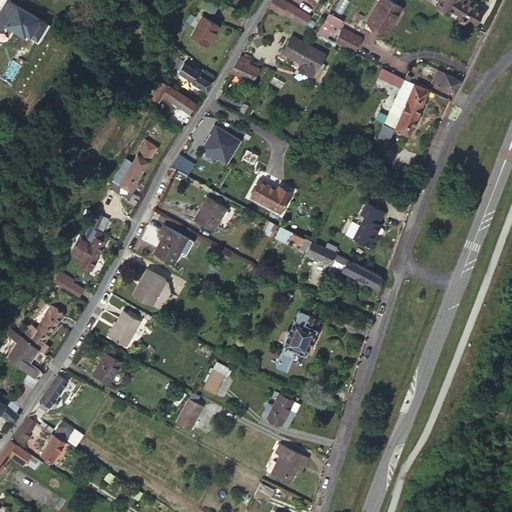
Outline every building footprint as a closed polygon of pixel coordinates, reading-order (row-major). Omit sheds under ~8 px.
[(6,27),(38,44),(50,22),(7,0),(4,0),(0,9),(0,31),(3,33),(6,27)] [(287,0),(276,0),(273,7),(287,13),(293,4),(287,0)] [(407,7),(394,0),(383,0),(372,21),(393,33),(407,7)] [(424,0),(440,8),(445,0),(424,0)] [(445,0),(440,8),(467,25),(470,20),(479,24),(487,11),(475,5),(477,2),(472,0),(445,0)] [(298,19),(303,9),(293,4),(287,13),(298,19)] [(298,19),(312,26),(318,16),(303,9),(298,19)] [(341,19),(333,13),(322,31),(331,37),(338,24),(341,19)] [(222,26),(205,16),(194,37),(211,47),(222,26)] [(349,22),(341,19),(338,24),(346,27),(349,22)] [(339,40),(350,46),(361,51),(368,39),(346,27),(339,40)] [(331,53),(295,36),(286,54),(307,64),(304,72),(318,79),(331,53)] [(255,61),(245,55),(235,71),(256,82),(261,71),(252,67),(255,61)] [(216,84),(221,75),(209,68),(205,77),(216,84)] [(210,92),(216,84),(205,77),(197,71),(194,76),(199,79),(197,83),(210,92)] [(460,95),(466,82),(443,71),(436,83),(460,95)] [(434,90),(414,80),(391,126),(412,136),(434,90)] [(156,110),(163,99),(169,90),(162,87),(149,106),(156,110)] [(169,90),(163,99),(193,118),(199,109),(169,90)] [(383,124),(375,142),(387,148),(395,129),(383,124)] [(228,166),(241,138),(215,125),(201,153),(228,166)] [(183,134),(173,127),(169,133),(179,140),(183,134)] [(162,150),(150,143),(136,167),(129,162),(120,179),(126,183),(122,189),(134,196),(162,150)] [(289,189),(275,181),(273,186),(262,181),(254,196),(278,209),(289,189)] [(228,211),(207,198),(195,220),(216,232),(228,211)] [(390,213),(373,204),(366,216),(371,218),(359,241),(375,249),(387,227),(384,225),(390,213)] [(100,207),(91,221),(98,226),(102,228),(112,214),(100,207)] [(98,226),(91,221),(85,233),(92,237),(98,226)] [(111,233),(102,228),(98,226),(92,237),(85,233),(82,232),(72,250),(81,255),(80,257),(92,265),(111,233)] [(196,244),(167,227),(162,235),(169,239),(158,259),(176,269),(182,258),(187,261),(196,244)] [(382,279),(333,254),(314,243),(306,239),(301,248),(309,251),(307,254),(327,265),(342,273),(342,274),(376,291),(382,279)] [(59,269),(53,278),(63,285),(65,286),(70,279),(71,277),(59,269)] [(170,282),(150,271),(135,296),(156,308),(170,282)] [(65,286),(76,293),(80,286),(70,279),(65,286)] [(39,346),(44,349),(48,342),(43,339),(49,329),(51,331),(54,327),(51,325),(54,319),(59,310),(48,303),(34,327),(25,322),(18,333),(22,335),(27,338),(39,346)] [(125,346),(139,320),(124,311),(114,330),(111,328),(107,336),(125,346)] [(306,324),(310,314),(304,312),(299,320),(306,324)] [(321,320),(310,314),(306,324),(299,320),(297,318),(285,344),(289,346),(280,364),(290,370),(295,361),(301,364),(306,354),(308,355),(319,332),(316,331),(321,320)] [(27,338),(22,335),(10,357),(29,370),(40,378),(46,369),(31,360),(39,346),(27,338)] [(124,360),(108,351),(94,374),(111,383),(124,360)] [(230,371),(217,365),(206,387),(219,393),(230,371)] [(33,391),(40,378),(29,370),(11,398),(23,407),(33,391)] [(69,379),(58,372),(41,398),(46,401),(52,405),(69,379)] [(19,411),(23,407),(11,398),(2,392),(0,395),(0,410),(14,422),(16,423),(23,413),(19,411)] [(296,405),(273,395),(262,417),(284,429),(296,405)] [(205,405),(192,398),(180,420),(193,427),(205,405)] [(46,401),(42,405),(49,410),(52,405),(46,401)] [(38,421),(28,415),(15,436),(24,442),(38,421)] [(44,418),(41,422),(51,429),(54,425),(44,418)] [(59,429),(78,443),(85,432),(65,419),(59,429)] [(68,440),(55,432),(43,452),(56,461),(68,440)] [(36,454),(13,439),(0,457),(0,468),(4,471),(15,454),(29,463),(36,454)] [(273,474),(285,481),(289,475),(295,479),(299,471),(302,466),(306,468),(310,460),(281,443),(276,453),(282,457),(273,474)] [(49,462),(41,457),(38,462),(45,467),(49,462)] [(289,475),(285,481),(292,485),(295,479),(289,475)] [(278,491),(267,486),(260,500),(272,506),(278,491)]
